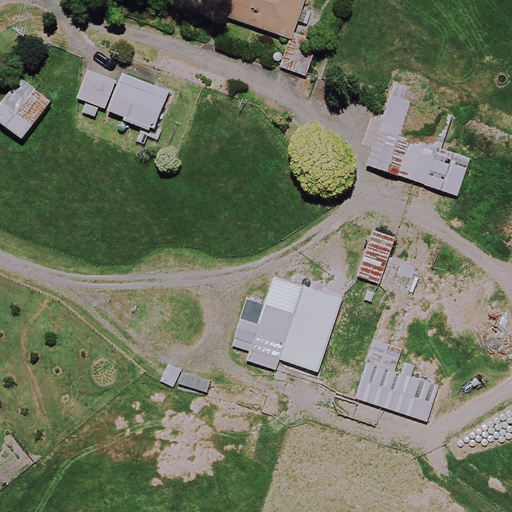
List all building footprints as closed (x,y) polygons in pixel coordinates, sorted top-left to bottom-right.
[(305,0),(224,0),(219,16),(291,41),(305,0)] [(108,112),(119,84),(88,72),(77,100),(86,103),(82,113),(95,118),(99,108),(108,112)] [(53,103),(34,88),(38,83),(27,75),(0,108),(0,122),(23,141),(53,103)] [(119,84),(108,112),(124,118),(123,121),(153,133),(169,94),(122,75),(119,84)] [(451,117),(412,104),(416,92),(396,85),(368,167),(458,198),(471,160),(440,149),(451,117)] [(393,243),(371,236),(357,278),(379,285),(393,243)] [(294,315),(247,301),(233,347),(250,352),(247,362),(277,371),(294,315)] [(486,311),(473,304),(465,321),(478,328),(486,311)] [(417,356),(414,367),(405,364),(401,375),(396,373),(403,352),(374,341),(354,399),(427,424),(442,380),(417,356)]
